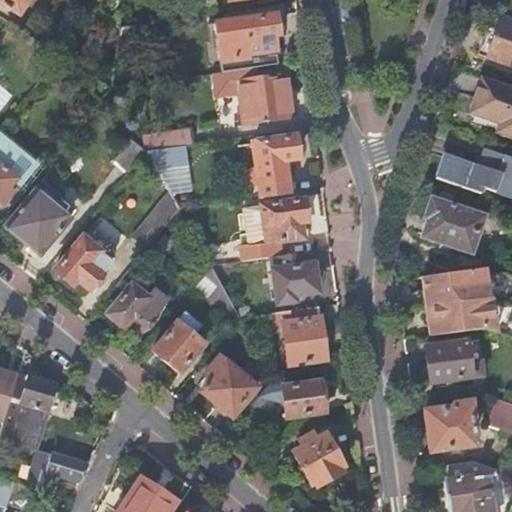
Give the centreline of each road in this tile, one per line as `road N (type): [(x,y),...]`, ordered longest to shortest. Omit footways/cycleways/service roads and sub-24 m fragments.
road 1 (residential): [(392,511),(366,309),(369,202),(359,153)]
road 2 (residential): [(448,0),(399,142),(359,153)]
road 3 (residential): [(144,404),(0,286)]
road 4 (residential): [(269,511),(144,404)]
road 5 (residential): [(359,153),(337,101),(321,0)]
road 6 (residential): [(144,404),(81,511)]
